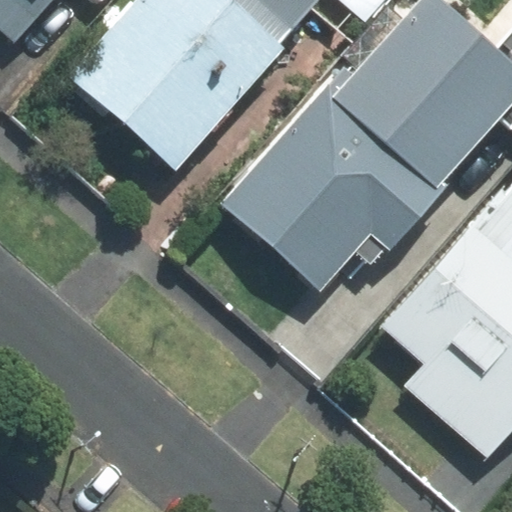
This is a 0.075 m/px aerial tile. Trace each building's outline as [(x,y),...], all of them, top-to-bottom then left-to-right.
[(0,0),(0,41),(32,68),(88,0),(0,0)] [(127,0),(53,88),(163,181),(310,7),(301,0),(127,0)] [(325,0),(353,27),(378,0),(325,0)] [(511,95),(511,92),(409,2),(327,95),(318,87),(203,217),(304,306),(343,261),(362,278),(429,202),(423,197),(511,95)] [(511,173),(367,335),(410,373),(392,394),(474,467),(511,424),(511,173)]
